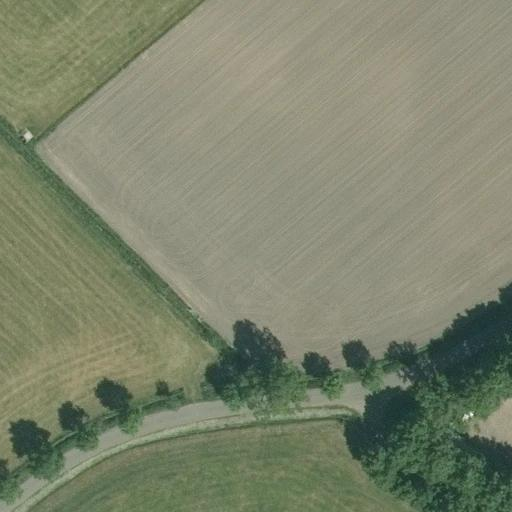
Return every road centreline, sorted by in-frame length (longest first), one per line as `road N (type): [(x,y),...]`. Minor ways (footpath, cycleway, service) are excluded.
road 1 (unclassified): [(3,511),(113,437),(213,411),(362,391),(418,374),(511,321)]
road 2 (track): [(496,511),(380,436),(362,391)]
